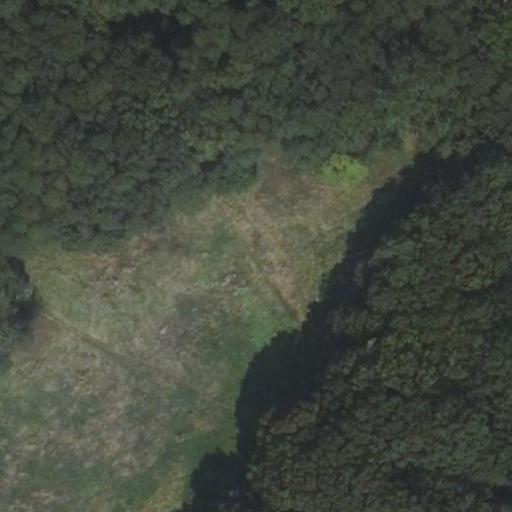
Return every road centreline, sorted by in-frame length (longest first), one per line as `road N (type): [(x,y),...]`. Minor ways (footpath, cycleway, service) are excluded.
road 1 (track): [(380,477),(511,301)]
road 2 (track): [(380,477),(423,478),(511,448)]
